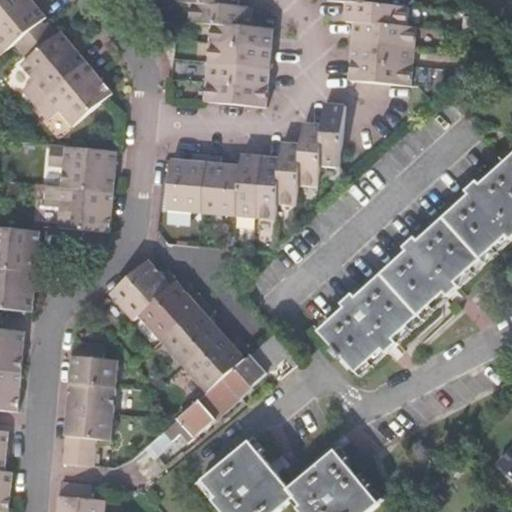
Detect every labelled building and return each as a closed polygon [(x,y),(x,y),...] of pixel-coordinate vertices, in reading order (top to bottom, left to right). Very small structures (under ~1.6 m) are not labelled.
[(29,3),(32,0),(3,0),(0,3),(0,57),(41,23),(47,18),(37,6),(34,9),(29,3)] [(177,0),(177,4),(192,5),(190,23),(212,26),(205,103),(246,107),(246,102),(266,104),(269,76),(248,74),(249,69),(249,63),(270,65),(272,36),(252,35),(253,29),(252,29),(253,16),(234,14),(234,8),(239,9),(239,0),(177,0)] [(349,90),(411,97),(418,39),(408,38),(410,18),(391,16),(392,0),(330,0),(329,9),(348,11),(346,30),(356,32),(349,90)] [(36,107),(87,64),(78,53),(75,55),(70,49),(73,47),(61,33),(22,66),(35,82),(23,92),(36,107)] [(75,128),(114,96),(102,81),(99,84),(94,78),(97,76),(87,64),(36,107),(48,122),(61,111),(75,128)] [(240,180),(237,218),(275,222),(277,206),(295,208),(297,187),(317,189),(319,168),(339,171),(346,110),(332,108),(329,127),(324,126),(324,128),(310,127),(308,146),(302,145),(302,147),(289,146),(287,165),(281,164),(281,160),(268,159),(266,178),(261,177),(256,177),(258,158),(242,157),(241,168),(240,180)] [(282,145),(281,160),(281,164),(287,165),(289,146),(282,145)] [(63,188),(115,193),(116,175),(112,175),(112,167),(117,168),(118,153),(52,147),(50,166),(65,167),(63,187),(63,188)] [(167,212),(202,215),(207,157),(193,156),(193,163),(178,161),(177,174),(171,173),(167,212)] [(202,215),(237,218),(240,180),(234,179),(235,167),(221,166),(222,158),(207,157),(202,215)] [(348,307),(322,331),(359,372),(385,348),(389,353),(400,343),(396,339),(447,292),(451,297),(462,287),(458,282),(508,236),(511,239),(511,157),(482,185),(479,182),(468,191),(471,195),(420,241),(417,238),(406,248),(409,251),(358,298),(355,294),(344,304),(348,307)] [(60,229),(111,234),(113,215),(108,215),(109,207),(113,208),(115,193),(63,188),(63,187),(48,186),(46,206),(62,207),(60,229)] [(41,232),(0,227),(0,269),(37,273),(39,256),(35,255),(35,247),(39,247),(41,232)] [(145,275),(141,270),(113,295),(136,321),(141,317),(170,291),(179,283),(170,272),(164,277),(155,267),(145,275)] [(0,309),(29,312),(34,312),(36,293),(31,292),(32,287),(36,287),(37,273),(0,269),(0,309)] [(141,317),(164,342),(207,304),(197,293),(192,298),(184,288),(175,296),(170,291),(141,317)] [(207,304),(164,342),(187,368),(216,343),(212,338),(221,330),(211,320),(216,315),(207,304)] [(0,369),(23,372),(25,355),(20,354),(20,347),(26,347),(27,331),(0,328),(0,369)] [(269,372),(294,350),(278,332),(271,338),(253,354),(269,372)] [(216,343),(187,368),(209,393),(252,355),(242,344),(237,349),(228,339),(219,347),(216,343)] [(106,347),(76,344),(73,384),(117,388),(119,362),(105,360),(106,347)] [(209,393),(187,412),(204,430),(269,372),(253,354),(252,355),(209,393)] [(0,410),(20,412),(21,395),(17,395),(17,387),(22,387),(23,372),(0,369),(0,410)] [(117,388),(73,384),(70,410),(115,414),(117,388)] [(115,414),(70,410),(67,450),(97,453),(111,455),(115,414)] [(10,432),(0,430),(0,471),(7,472),(8,456),(4,455),(4,447),(9,447),(10,432)] [(252,441),(206,481),(220,498),(216,501),(225,511),(279,511),(297,497),(304,505),(301,508),(303,511),(370,511),(382,503),(338,451),(292,489),(252,441)] [(511,449),(498,464),(511,478),(511,449)] [(97,453),(67,450),(65,464),(96,467),(97,453)] [(0,511),(9,511),(11,511),(13,496),(8,495),(8,488),(13,489),(14,473),(7,472),(0,471),(0,511)] [(95,486),(64,483),(60,511),(107,511),(108,501),(94,499),(95,486)]
